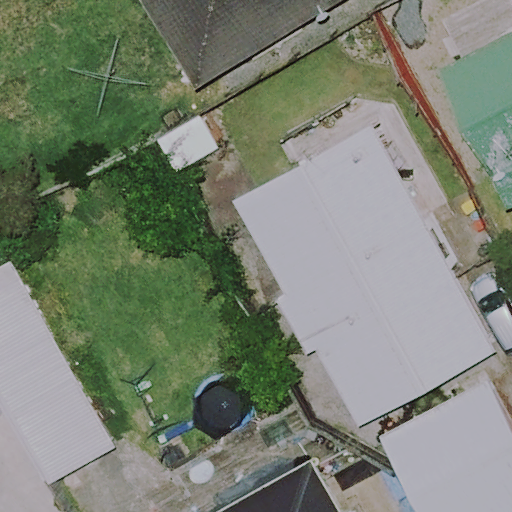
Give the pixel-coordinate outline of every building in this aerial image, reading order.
[(147,0),(194,83),(343,0),(147,0)] [(511,29),(440,67),(511,202),(511,201),(511,29)] [(414,511),(511,511),(511,421),(483,361),(495,356),(381,120),(238,189),(351,425),(369,416),(414,511)] [(0,395),(44,478),(118,439),(17,250),(0,258),(0,395)] [(343,511),(314,457),(210,511),(343,511)]
